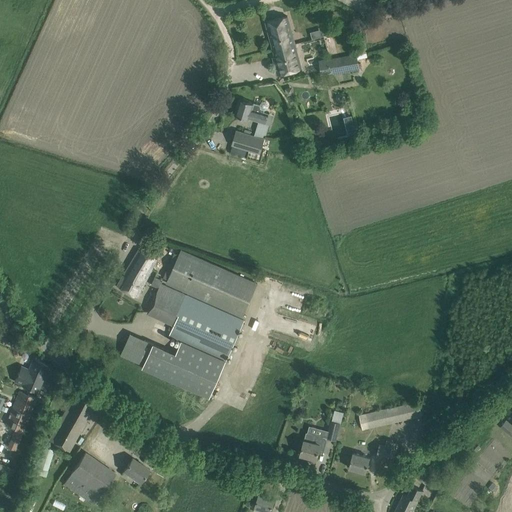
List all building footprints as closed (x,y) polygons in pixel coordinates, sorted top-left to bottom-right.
[(267,23),(274,49),(295,44),(288,18),(267,23)] [(361,27),(351,28),(352,35),(357,34),(362,33),(361,27)] [(295,44),(274,49),(276,57),(273,57),(278,74),(301,69),(295,44)] [(320,61),(323,75),(359,68),(356,54),(320,61)] [(232,145),(260,153),(272,115),(263,112),(268,108),(269,107),(269,105),(268,103),(267,102),(264,101),(261,102),(258,105),(240,99),(234,115),(249,120),(249,119),(259,122),(254,136),(250,134),(251,132),(245,130),(244,133),(237,130),(232,145)] [(117,285),(125,291),(138,297),(157,259),(147,254),(139,249),(135,256),(132,262),(131,262),(117,285)] [(167,283),(243,316),(258,284),(182,251),(167,283)] [(158,287),(147,313),(174,325),(170,336),(182,341),(226,360),(244,320),(187,295),(161,284),(162,280),(155,277),(151,285),(158,287)] [(145,340),(136,362),(143,365),(153,344),(145,340)] [(143,367),(141,369),(161,378),(210,399),(221,373),(226,360),(182,341),(176,354),(172,352),(153,344),(143,365),(143,367)] [(37,392),(48,367),(33,358),(27,372),(20,369),(15,381),(22,385),(37,392)] [(19,391),(6,425),(15,428),(10,440),(7,447),(15,450),(18,444),(22,431),(36,398),(19,391)] [(77,391),(73,400),(63,419),(60,420),(49,439),(69,451),(96,401),(77,391)] [(359,415),(362,429),(422,415),(419,401),(359,415)] [(511,424),(506,420),(499,427),(511,437),(511,424)] [(340,423),(331,421),(327,437),(335,440),(340,423)] [(305,440),(304,440),(300,454),(316,459),(319,447),(324,448),(326,441),(323,436),(307,432),(305,440)] [(393,462),(397,449),(396,449),(397,443),(387,440),(385,446),(379,444),(376,457),(393,462)] [(54,447),(44,444),(36,467),(47,471),(50,461),(54,447)] [(115,473),(85,452),(63,483),(93,504),(115,473)] [(349,467),(366,472),(370,457),(352,453),(349,467)] [(149,469),(132,458),(124,470),(140,482),(149,469)] [(10,467),(0,463),(0,473),(6,476),(10,467)] [(432,464),(417,477),(424,485),(431,479),(428,476),(436,469),(432,464)] [(403,494),(400,500),(416,507),(423,491),(412,485),(407,496),(403,494)] [(426,498),(431,500),(435,489),(430,487),(426,498)] [(261,511),(269,511),(274,499),(259,494),(254,508),(262,511),(261,511)] [(413,511),(416,507),(400,500),(394,511),(413,511)]
